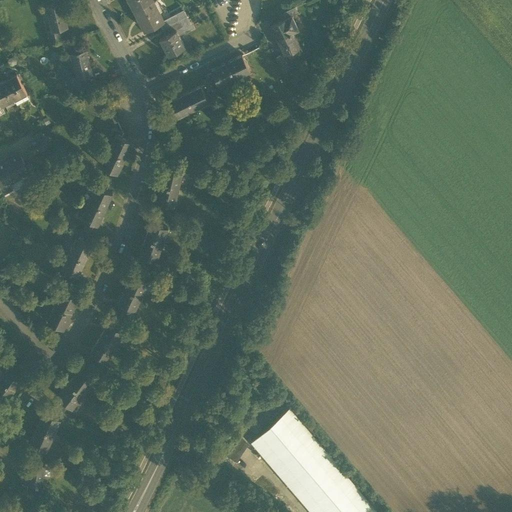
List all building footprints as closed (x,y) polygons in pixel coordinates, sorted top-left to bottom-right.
[(52,29),(55,28),(59,27),(67,25),(61,0),(48,3),(50,11),(47,11),(52,28),(52,29)] [(129,0),(134,9),(150,0),(129,0)] [(164,19),(153,0),(150,0),(134,9),(145,30),(159,22),(164,20),(164,19)] [(279,13),(282,19),(291,14),(292,15),(298,12),(295,5),(279,13)] [(166,18),(169,24),(180,19),(177,12),(166,18)] [(292,30),(293,30),(298,28),(292,15),(291,14),(282,19),(271,24),(277,38),(292,30)] [(183,25),(185,31),(193,27),(186,15),(180,19),(183,25)] [(159,22),(162,28),(169,24),(166,18),(164,19),(164,20),(159,22)] [(183,25),(180,19),(169,24),(172,31),(176,29),(183,25)] [(172,31),(169,24),(162,28),(165,34),(172,31)] [(176,29),(179,34),(185,31),(183,25),(176,29)] [(159,37),(168,54),(185,45),(179,34),(176,29),(172,31),(165,34),(159,37)] [(300,45),(293,30),(292,30),(277,38),(284,53),(300,45)] [(60,31),(49,34),(51,41),(62,38),(60,31)] [(77,76),(80,75),(83,74),(92,72),(85,47),(72,50),(74,58),(72,59),(77,75),(77,76)] [(233,78),(248,71),(240,54),(225,62),(233,78)] [(275,58),(283,70),(289,67),(281,54),(275,58)] [(218,85),(233,78),(225,62),(210,69),(218,85)] [(17,73),(4,80),(13,98),(26,91),(17,73)] [(84,79),(73,81),(75,88),(87,85),(85,78),(84,79)] [(4,80),(0,82),(0,102),(1,105),(13,98),(4,80)] [(193,108),(208,101),(200,85),(185,92),(193,108)] [(178,116),(193,108),(185,92),(170,99),(178,116)] [(124,156),(132,140),(116,133),(109,149),(124,156)] [(37,146),(48,150),(52,138),(41,134),(37,146)] [(117,172),(124,156),(109,149),(101,164),(117,172)] [(7,185),(9,183),(28,173),(23,163),(24,162),(18,151),(0,160),(0,173),(1,175),(7,185)] [(178,188),(182,171),(165,167),(161,184),(178,188)] [(102,180),(109,183),(112,176),(105,173),(102,180)] [(0,175),(0,188),(3,194),(13,189),(9,183),(7,185),(1,175),(0,175)] [(105,207),(113,192),(97,184),(89,200),(105,207)] [(174,205),(178,188),(161,184),(157,201),(174,205)] [(97,223),(105,207),(89,200),(82,216),(97,223)] [(156,214),(163,216),(165,209),(158,207),(156,214)] [(162,242),(169,226),(152,219),(146,236),(162,242)] [(82,231),(89,234),(92,227),(85,224),(82,231)] [(85,258),(92,243),(77,235),(69,251),(85,258)] [(156,259),(162,242),(146,236),(139,252),(156,259)] [(77,274),(85,258),(69,251),(61,266),(77,274)] [(137,267),(144,270),(147,262),(140,259),(137,267)] [(141,295),(149,279),(132,271),(125,287),(141,295)] [(67,284),(73,287),(75,284),(71,282),(73,278),(66,275),(64,279),(68,281),(67,284)] [(134,311),(141,295),(125,287),(117,303),(134,311)] [(70,312),(78,296),(63,288),(55,304),(70,312)] [(63,327),(70,312),(55,304),(47,320),(63,327)] [(113,316),(121,320),(124,313),(117,310),(113,316)] [(114,345),(124,331),(109,321),(100,336),(114,345)] [(105,360),(114,345),(100,336),(90,351),(105,360)] [(85,364),(92,369),(96,362),(89,358),(85,364)] [(0,378),(13,388),(24,374),(10,363),(0,376),(0,378)] [(82,392),(93,378),(79,367),(68,381),(82,392)] [(0,400),(2,403),(13,388),(0,378),(0,400)] [(71,406),(82,392),(68,381),(57,395),(71,406)] [(283,395),(274,385),(246,426),(256,433),(283,395)] [(251,441),(312,511),(378,511),(289,408),(251,441)] [(53,433),(60,417),(44,409),(36,425),(53,433)] [(46,449),(53,433),(36,425),(29,441),(46,449)] [(236,460),(249,442),(239,435),(226,453),(236,460)] [(36,482),(39,483),(39,482),(43,483),(45,462),(34,460),(30,460),(27,481),(36,482)]
